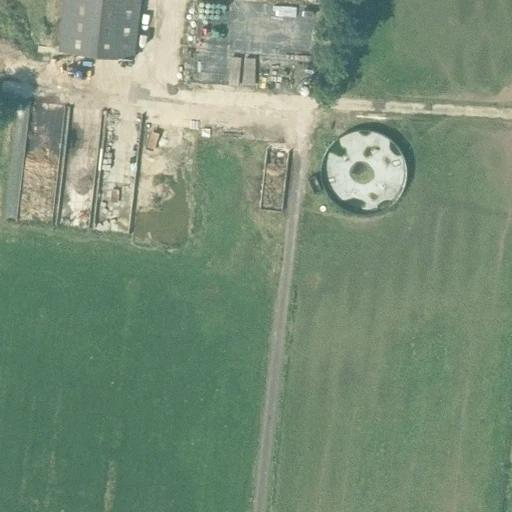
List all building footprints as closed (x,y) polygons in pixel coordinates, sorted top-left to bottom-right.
[(63,0),(58,51),(135,59),(141,0),(63,0)] [(95,228),(107,109),(30,102),(19,220),(95,228)] [(151,126),(138,206),(162,210),(165,188),(186,192),(187,187),(163,183),(170,140),(167,140),(169,129),(151,126)] [(402,132),(331,134),(332,197),(404,196),(402,132)] [(23,166),(24,143),(13,143),(12,165),(23,166)] [(11,173),(11,192),(21,192),(21,172),(11,173)]
